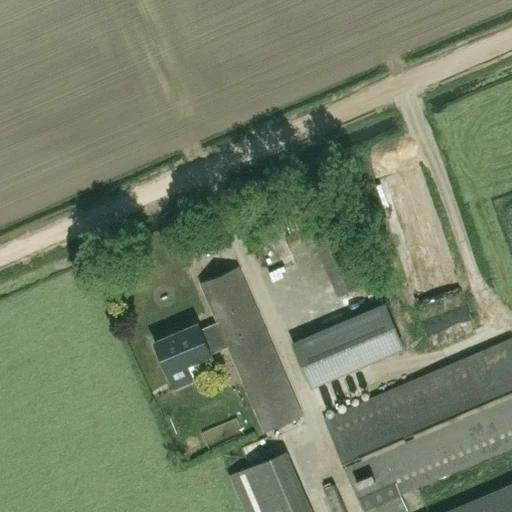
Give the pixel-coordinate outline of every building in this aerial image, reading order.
[(473,218),(476,230),(479,229),(481,240),(495,237),(490,215),(473,218)] [(337,294),(368,281),(343,221),(312,234),(337,294)] [(303,249),(302,238),(284,238),(284,249),(303,249)] [(239,266),(201,282),(218,322),(201,329),(198,323),(154,342),(173,388),(193,379),(187,365),(229,347),(265,433),(303,416),(239,266)] [(312,386),(403,347),(384,304),(293,343),(312,386)] [(395,511),(408,507),(402,494),(511,447),(511,340),(326,419),(365,511),(395,511)] [(325,387),(333,405),(351,398),(344,379),(325,387)] [(297,511),(274,458),(232,476),(247,511),(297,511)] [(324,488),(334,511),(345,511),(334,484),(324,488)] [(511,511),(511,484),(445,511),(511,511)]
